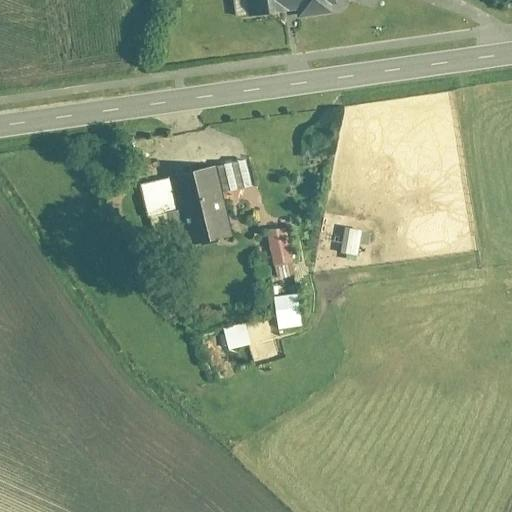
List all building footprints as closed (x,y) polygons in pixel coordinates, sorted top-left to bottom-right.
[(243,0),(246,18),(298,13),(299,22),(331,18),(331,10),(334,10),(333,0),(243,0)] [(237,192),(253,189),(247,164),(231,168),(237,192)] [(237,192),(231,168),(214,172),(219,197),(237,192)] [(214,172),(138,190),(154,258),(230,241),(219,197),(214,172)] [(284,232),(265,236),(272,267),(291,263),(284,232)] [(295,281),(291,263),(272,267),(276,285),(295,281)]
